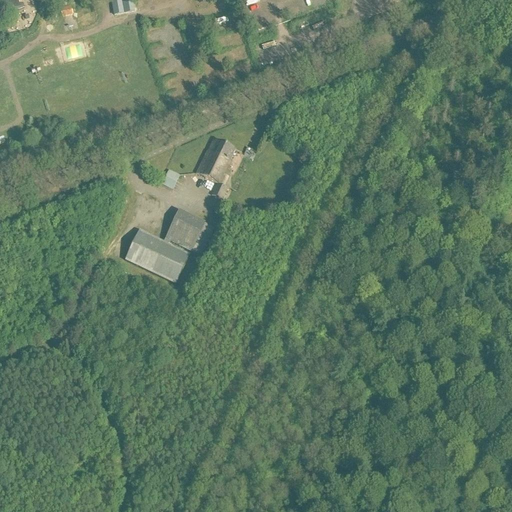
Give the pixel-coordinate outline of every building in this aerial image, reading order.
[(0,0),(0,17),(21,12),(18,1),(21,0),(0,0)] [(110,0),(114,18),(135,14),(132,0),(110,0)] [(63,19),(73,16),(71,8),(60,11),(63,19)] [(0,28),(2,34),(9,32),(8,26),(0,28)] [(235,152),(213,141),(197,175),(217,184),(211,196),(222,201),(227,190),(222,188),(231,170),(229,169),(232,163),(230,162),(235,152)] [(140,233),(125,264),(177,288),(191,258),(140,233)]
